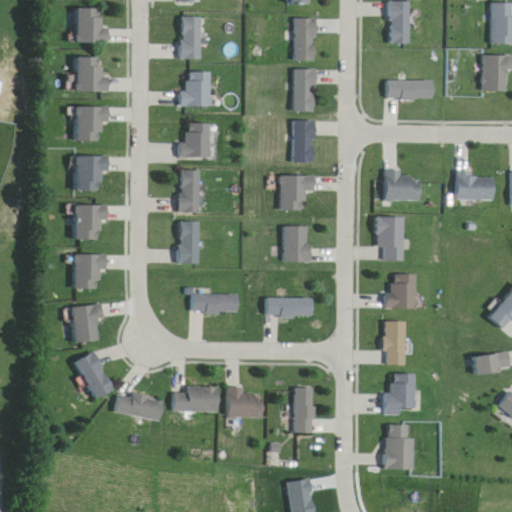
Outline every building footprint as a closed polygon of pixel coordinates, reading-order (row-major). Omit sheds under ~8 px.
[(412,1),(391,2),(391,44),(413,43),(412,1)] [(511,3),(493,4),(493,44),(511,44),(511,3)] [(108,27),(102,27),(102,8),(75,8),(75,43),(108,43),(108,27)] [(201,60),(201,17),(179,17),(179,60),(201,60)] [(296,18),(296,61),(317,61),(317,18),(296,18)] [(487,91),(511,91),(511,55),(487,55),(487,91)] [(102,58),(75,58),(75,92),(108,92),(108,75),(102,75),(102,58)] [(317,70),(295,70),(295,112),(317,112),(317,70)] [(210,72),(186,72),(186,90),(177,90),(177,106),(210,106),(210,72)] [(388,81),(388,99),(436,99),(436,81),(388,81)] [(108,123),(108,107),(73,107),(73,142),(101,142),(101,123),(108,123)] [(295,163),(317,163),(317,121),(295,121),(295,163)] [(210,123),(180,123),(180,158),(210,158),(210,123)] [(102,172),(107,172),(107,157),(75,156),(74,191),(101,192),(102,172)] [(498,177),(474,177),(474,167),(459,167),(459,200),(498,200),(498,177)] [(386,201),(424,201),(424,177),(402,177),(402,168),(386,168),(386,201)] [(178,171),(178,213),(199,213),(199,171),(178,171)] [(306,210),(306,191),(317,191),(317,176),(281,176),(281,210),(306,210)] [(106,222),(106,205),(71,205),(71,241),(100,241),(100,222),(106,222)] [(378,260),(407,260),(407,217),(378,217),(378,260)] [(177,265),(199,265),(199,221),(177,221),(177,265)] [(284,226),(284,262),(312,262),(312,226),(284,226)] [(102,254),(72,254),(72,289),(102,289),(102,254)] [(419,309),(419,274),(396,274),(396,283),(388,283),(388,309),(419,309)] [(190,313),(238,313),(238,293),(210,293),(210,289),(190,289),(190,313)] [(511,323),(511,292),(490,316),(506,330),(511,323)] [(266,317),(314,317),(314,298),(266,298),(266,317)] [(71,307),(74,343),(99,341),(96,306),(71,307)] [(408,321),(385,321),(385,365),(407,365),(408,321)] [(95,400),(114,390),(94,352),(75,362),(95,400)] [(402,415),(402,410),(418,409),(417,375),(388,375),(388,415),(402,415)] [(511,415),(511,387),(509,386),(497,407),(511,415)] [(172,412),(218,412),(218,387),(172,387),(172,412)] [(263,418),(263,393),(243,393),(243,387),(226,387),(226,418),(263,418)] [(295,389),(295,433),(316,433),(315,388),(295,389)] [(114,413),(160,421),(163,400),(118,392),(114,413)] [(386,470),(414,470),(414,425),(386,425),(386,470)]
